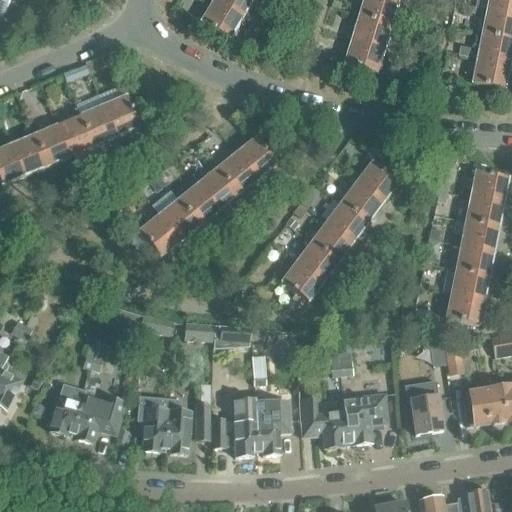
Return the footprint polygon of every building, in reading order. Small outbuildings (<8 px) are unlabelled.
[(244,20),(256,0),(217,0),(216,3),(244,20)] [(393,29),(400,5),(383,0),(366,0),(360,19),(393,29)] [(511,0),(480,0),(478,10),(484,11),(511,17),(511,0)] [(231,42),(244,20),(216,3),(202,25),(231,42)] [(478,10),(474,9),(473,15),(482,17),(484,11),(478,10)] [(511,42),(511,17),(490,13),(484,37),(511,42)] [(385,53),(393,29),(360,19),(353,42),(385,53)] [(511,68),(511,66),(511,42),(484,37),(479,61),(511,68)] [(378,77),(385,53),(353,42),(346,67),(378,77)] [(460,56),(470,57),(470,49),(461,48),(460,56)] [(118,65),(113,54),(95,61),(99,72),(118,65)] [(506,93),(511,68),(479,61),(474,86),(506,93)] [(65,84),(80,77),(78,72),(63,79),(65,84)] [(56,85),(63,82),(61,77),(54,80),(56,85)] [(102,109),(115,140),(139,130),(125,99),(102,109)] [(79,119),(92,150),(115,140),(102,109),(79,119)] [(79,119),(56,128),(70,160),(92,150),(79,119)] [(47,170),(70,160),(56,128),(33,138),(47,170)] [(33,138),(10,148),(24,179),(47,170),(33,138)] [(276,167),(255,140),(235,156),(256,183),(276,167)] [(0,188),(0,189),(24,179),(10,148),(0,152),(0,188)] [(237,199),(256,183),(235,156),(215,172),(237,199)] [(370,166),(355,186),(382,207),(398,186),(370,166)] [(167,171),(158,178),(165,187),(174,180),(167,171)] [(215,172),(196,188),(217,214),(237,199),(215,172)] [(507,182),(474,175),(469,200),(502,207),(507,182)] [(164,188),(156,179),(149,184),(156,194),(164,188)] [(439,185),(437,194),(445,196),(447,187),(439,185)] [(367,226),(382,207),(355,186),(340,206),(367,226)] [(198,230),(217,214),(196,188),(177,203),(198,230)] [(318,195),(311,190),(302,203),(308,207),(318,195)] [(443,206),(445,196),(437,194),(435,204),(443,206)] [(498,231),(502,207),(469,200),(464,225),(498,231)] [(179,245),(198,230),(177,203),(157,219),(179,245)] [(306,210),(300,205),(292,215),(299,220),(306,210)] [(352,246),(367,226),(340,206),(325,226),(352,246)] [(158,261),(159,261),(179,245),(157,219),(138,234),(148,248),(141,254),(150,267),(158,261)] [(493,256),(498,231),(464,225),(459,249),(493,256)] [(337,266),(352,246),(325,226),(310,245),(337,266)] [(285,244),(293,234),(284,227),(277,237),(285,244)] [(430,231),(428,241),(440,244),(442,233),(430,231)] [(439,245),(427,243),(425,254),(436,256),(439,245)] [(322,286),(337,266),(310,245),(295,265),(322,286)] [(488,280),(493,256),(459,249),(454,273),(488,280)] [(307,306),(322,286),(295,265),(280,286),(307,306)] [(419,281),(425,282),(428,269),(422,267),(419,281)] [(483,304),(488,280),(454,273),(449,297),(483,304)] [(478,329),(483,304),(449,297),(444,323),(478,329)] [(129,316),(124,333),(138,337),(138,333),(141,319),(129,316)] [(141,319),(138,333),(170,340),(172,326),(141,319)] [(23,328),(16,324),(10,337),(17,340),(21,332),(23,328)] [(183,343),(211,345),(212,329),(184,327),(183,343)] [(23,328),(21,332),(17,340),(25,345),(31,332),(23,328)] [(220,329),(219,343),(248,345),(249,331),(220,329)] [(86,357),(95,360),(103,333),(94,330),(86,357)] [(261,332),(251,331),(251,342),(261,342),(261,332)] [(511,358),(511,336),(491,340),(495,362),(511,358)] [(441,344),(428,346),(432,370),(445,368),(442,351),(441,344)] [(442,351),(445,368),(446,376),(461,374),(457,349),(442,351)] [(350,354),(337,356),(337,360),(338,366),(339,380),(348,379),(352,378),(350,354)] [(337,356),(329,357),(331,381),(339,380),(338,366),(337,360),(337,356)] [(90,373),(95,360),(86,357),(82,371),(90,373)] [(255,390),(261,389),(260,359),(253,360),(254,375),(255,390)] [(95,360),(90,373),(98,376),(102,362),(95,360)] [(254,375),(253,360),(251,360),(242,361),(244,390),(255,390),(254,375)] [(8,367),(4,365),(0,372),(0,411),(5,414),(21,384),(4,374),(8,367)] [(30,389),(38,393),(42,384),(34,380),(30,389)] [(435,384),(404,389),(406,406),(409,405),(414,439),(442,434),(437,398),(435,387),(435,384)] [(210,388),(195,388),(195,444),(209,444),(210,388)] [(511,389),(500,392),(504,424),(511,423),(511,389)] [(58,403),(49,434),(65,439),(66,436),(71,437),(82,401),(84,394),(73,391),(69,406),(58,403)] [(475,429),(504,424),(500,392),(470,396),(472,413),(464,414),(466,429),(475,428),(475,429)] [(82,401),(71,437),(76,439),(75,442),(92,447),(97,430),(116,436),(125,406),(108,401),(106,407),(91,402),(93,396),(84,394),(82,401)] [(369,429),(384,428),(381,398),(341,402),(342,406),(346,450),(371,447),(369,429)] [(141,454),(159,456),(160,452),(164,453),(170,403),(140,400),(137,424),(145,425),(141,454)] [(330,416),(316,418),(315,401),(299,402),(299,427),(300,427),(300,441),(321,441),(322,452),(346,450),(342,406),(329,407),(330,416)] [(169,453),(169,457),(186,459),(191,416),(179,415),(180,404),(170,403),(164,453),(169,453)] [(47,410),(36,405),(31,416),(42,421),(47,410)] [(256,416),(257,459),(280,458),(279,437),(291,437),(290,405),(256,406),(256,411),(256,416)] [(247,425),(234,425),(235,460),(257,459),(256,416),(256,411),(246,412),(247,425)] [(210,423),(210,452),(225,452),(225,423),(210,423)] [(119,432),(115,446),(126,449),(128,442),(126,442),(128,435),(119,432)] [(511,511),(511,488),(510,489),(511,500),(500,502),(501,511),(511,511)] [(457,511),(488,511),(486,493),(464,497),(465,510),(457,511)] [(441,499),(417,503),(418,511),(457,511),(457,506),(443,509),(441,499)]
